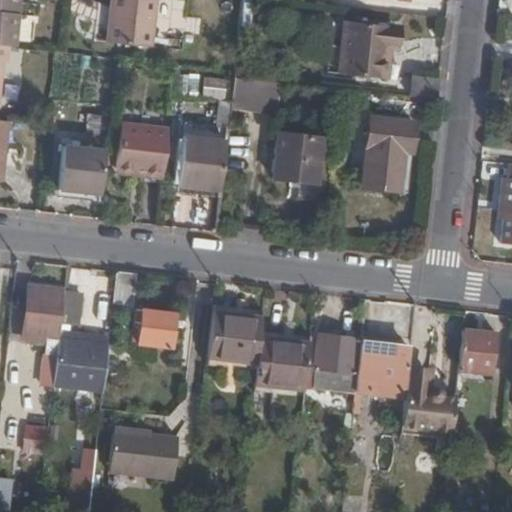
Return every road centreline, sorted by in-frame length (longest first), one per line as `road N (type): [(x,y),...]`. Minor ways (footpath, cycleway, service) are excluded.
road 1 (residential): [(0,232),(439,284)]
road 2 (residential): [(439,284),(472,0)]
